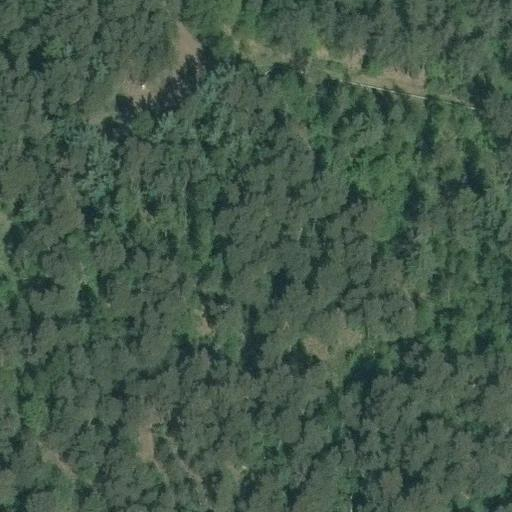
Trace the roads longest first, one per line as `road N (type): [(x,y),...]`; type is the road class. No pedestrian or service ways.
road 1 (track): [(511,371),(306,84),(215,0)]
road 2 (track): [(362,511),(352,437),(363,163)]
road 3 (track): [(287,66),(511,115)]
road 4 (track): [(0,333),(77,511)]
